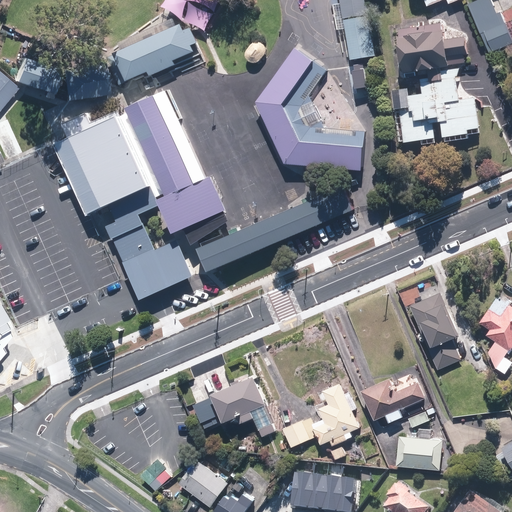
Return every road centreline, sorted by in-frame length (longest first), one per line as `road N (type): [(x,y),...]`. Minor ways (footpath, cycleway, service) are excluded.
road 1 (residential): [(511,208),(91,387),(45,422),(26,455)]
road 2 (unknown): [(0,172),(23,165),(46,184),(100,311)]
